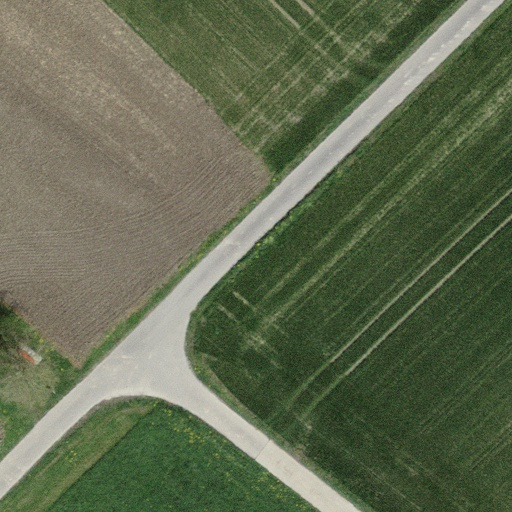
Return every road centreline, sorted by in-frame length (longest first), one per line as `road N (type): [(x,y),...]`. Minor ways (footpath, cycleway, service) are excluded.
road 1 (track): [(0,484),(486,0)]
road 2 (track): [(135,346),(343,511)]
